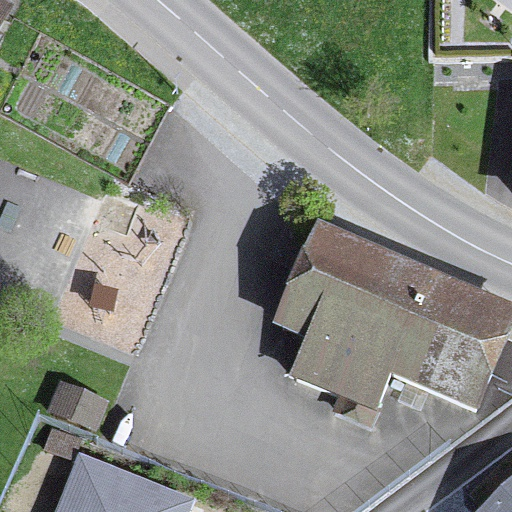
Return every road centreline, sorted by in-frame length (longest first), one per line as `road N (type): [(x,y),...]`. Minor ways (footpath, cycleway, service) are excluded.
road 1 (secondary): [(511,264),(302,134),(153,0)]
road 2 (residential): [(511,424),(487,454),(405,511)]
